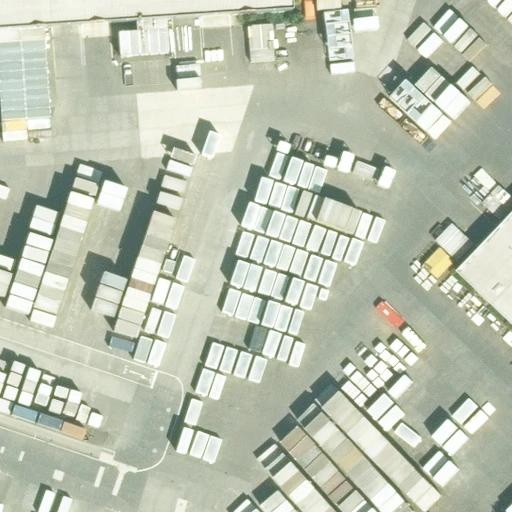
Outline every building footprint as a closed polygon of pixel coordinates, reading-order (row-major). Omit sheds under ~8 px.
[(268,0),(0,0),(0,30),(270,10),(268,0)] [(271,25),(247,26),(248,62),(272,61),(271,25)] [(412,49),(405,42),(367,79),(432,143),(453,121),(468,136),(504,100),(432,29),(412,49)] [(137,145),(100,291),(125,297),(162,152),(137,145)] [(391,222),(399,192),(261,156),(256,178),(255,178),(248,204),(252,205),(245,233),(240,232),(233,261),(346,290),(351,269),(364,272),(378,219),(391,222)] [(28,212),(5,307),(31,314),(54,218),(28,212)] [(511,212),(452,275),(511,332),(511,212)] [(451,226),(436,243),(457,261),(472,244),(451,226)] [(436,261),(429,268),(441,281),(448,275),(436,261)]
